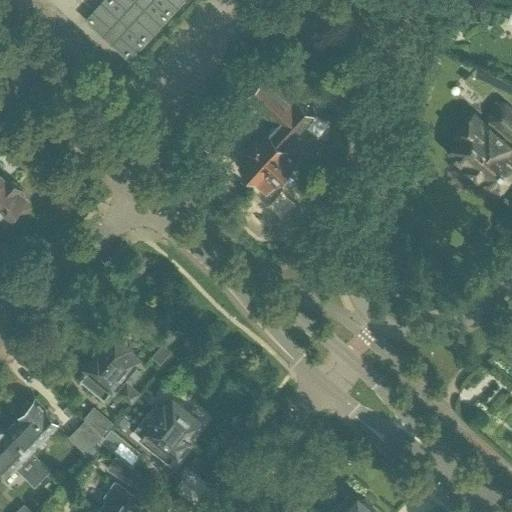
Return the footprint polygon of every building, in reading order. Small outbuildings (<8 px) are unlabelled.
[(189,0),(107,0),(87,23),(132,64),(189,0)] [(276,124),(261,140),(257,137),(245,149),(249,153),(239,164),(256,180),(255,182),(266,192),(299,157),(285,144),(312,114),(297,101),(296,102),(267,75),(246,97),(276,124)] [(458,162),(462,162),(494,190),(498,186),(502,186),(505,181),(505,177),(511,169),(511,149),(507,145),(511,140),(511,139),(511,84),(507,82),(500,89),(511,99),(511,111),(504,104),(498,104),(489,114),(490,120),(491,121),(487,126),(474,115),(473,116),(469,116),(465,121),(465,125),(464,126),(456,135),(460,139),(450,151),(454,154),(454,158),(458,162)] [(0,213),(5,218),(8,214),(15,221),(28,206),(22,200),(25,196),(22,194),(25,191),(2,170),(0,172),(0,213)] [(142,372),(132,364),(139,355),(128,346),(129,345),(115,334),(100,352),(98,350),(86,365),(91,369),(82,379),(105,397),(113,388),(132,404),(142,393),(132,386),(142,372)] [(153,357),(162,365),(175,349),(166,341),(153,357)] [(7,426),(30,448),(58,419),(46,407),(45,407),(35,397),(7,426)] [(201,419),(173,397),(167,405),(165,403),(157,412),(152,408),(138,425),(146,431),(149,429),(163,440),(155,450),(170,461),(177,451),(179,453),(192,437),(189,435),(201,419)] [(103,435),(107,430),(114,422),(94,405),(84,417),(86,418),(103,435)] [(93,453),(101,444),(98,441),(103,435),(86,418),(69,436),(90,456),(93,453)] [(30,448),(7,426),(0,433),(0,474),(3,477),(21,458),(24,461),(24,474),(34,484),(50,468),(30,448)] [(118,452),(128,441),(112,428),(103,440),(118,452)] [(148,511),(153,505),(128,488),(114,480),(104,495),(105,500),(99,509),(104,511),(148,511)] [(376,511),(358,497),(350,506),(343,501),(333,511),(376,511)]
